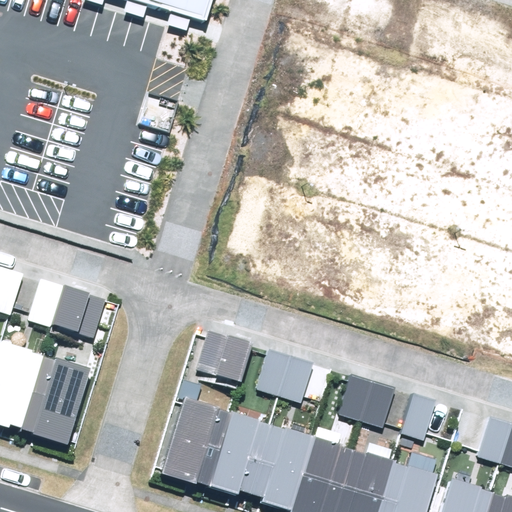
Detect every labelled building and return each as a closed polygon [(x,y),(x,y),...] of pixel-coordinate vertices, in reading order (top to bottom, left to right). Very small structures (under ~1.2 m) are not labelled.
[(153,0),(203,15),(207,0),(153,0)] [(0,263),(0,311),(12,315),(25,271),(0,263)] [(38,275),(25,319),(50,327),(63,282),(38,275)] [(63,282),(50,327),(75,334),(88,289),(63,282)] [(511,319),(501,316),(496,333),(511,337),(511,319)] [(237,385),(249,345),(205,332),(193,372),(237,385)] [(94,365),(0,336),(0,417),(72,440),(94,365)] [(265,349),(253,389),(311,406),(323,366),(265,349)] [(342,372),(330,412),(388,429),(400,389),(342,372)] [(400,389),(388,429),(438,444),(450,403),(400,389)] [(186,397),(163,474),(199,484),(199,482),(240,494),(241,490),(263,497),(262,501),(292,510),(290,511),(427,511),(438,475),(396,463),(397,460),(368,451),(366,455),(341,447),(342,444),(286,427),(285,430),(259,423),(260,419),(186,397)] [(511,422),(490,416),(477,456),(511,466),(511,422)] [(489,511),(495,494),(496,493),(481,489),(482,487),(451,478),(440,511),(489,511)] [(489,511),(511,511),(511,496),(507,495),(506,498),(495,494),(489,511)]
